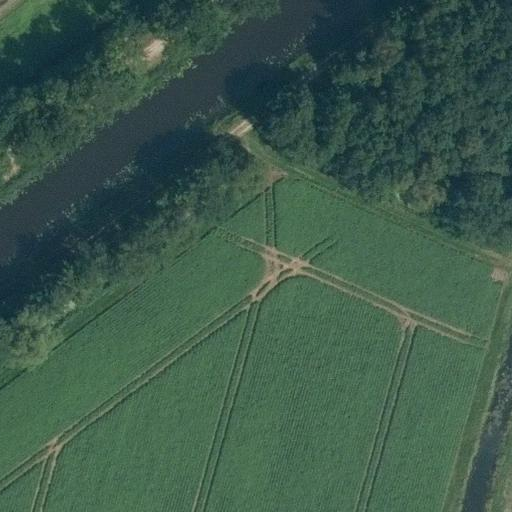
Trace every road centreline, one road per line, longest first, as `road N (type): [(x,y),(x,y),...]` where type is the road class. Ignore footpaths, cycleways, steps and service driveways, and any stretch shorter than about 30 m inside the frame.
road 1 (track): [(0,315),(419,0)]
road 2 (track): [(212,0),(0,157)]
